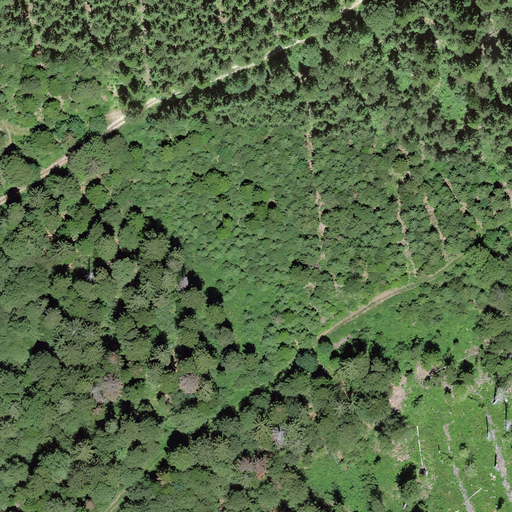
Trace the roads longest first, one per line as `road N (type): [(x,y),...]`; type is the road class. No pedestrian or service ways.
road 1 (track): [(0,204),(139,112),(286,48),(362,0)]
road 2 (track): [(119,124),(34,131),(0,113)]
